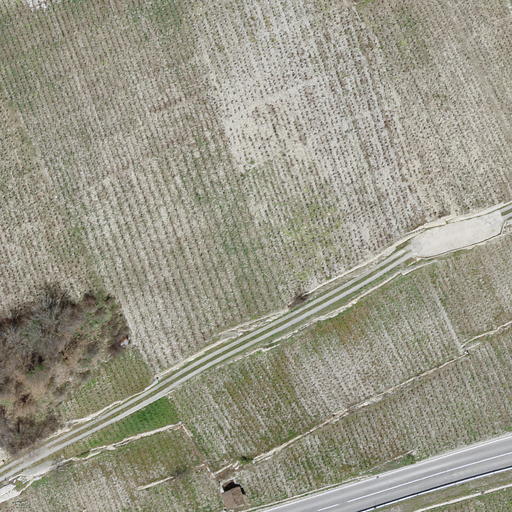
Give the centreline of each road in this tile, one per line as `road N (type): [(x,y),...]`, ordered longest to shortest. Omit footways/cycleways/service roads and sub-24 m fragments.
road 1 (track): [(0,484),(444,243),(511,215)]
road 2 (secondary): [(511,453),(313,511)]
